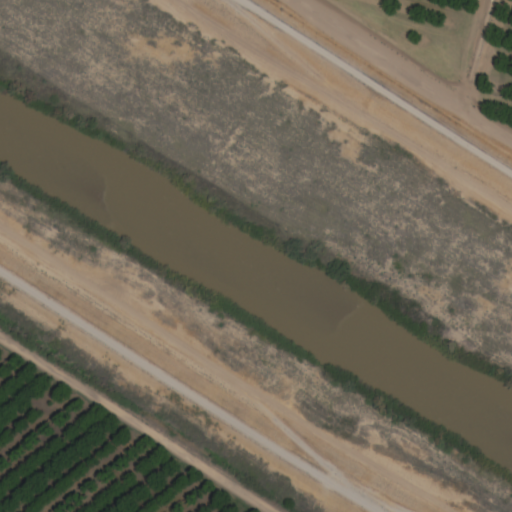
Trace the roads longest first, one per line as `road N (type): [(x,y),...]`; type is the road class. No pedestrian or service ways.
road 1 (residential): [(0,268),(392,511)]
road 2 (track): [(511,199),(189,0)]
road 3 (track): [(0,336),(280,511)]
road 4 (residential): [(511,143),(274,0)]
